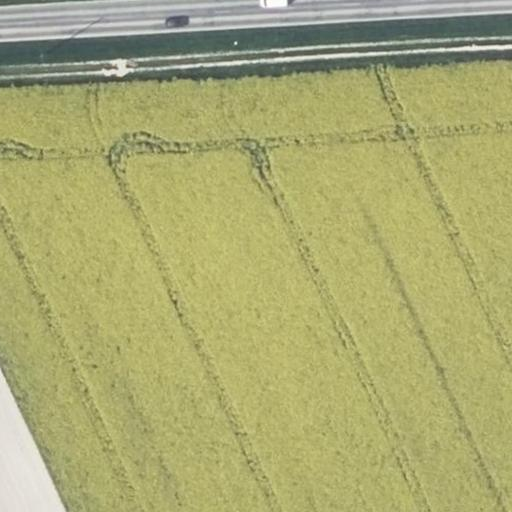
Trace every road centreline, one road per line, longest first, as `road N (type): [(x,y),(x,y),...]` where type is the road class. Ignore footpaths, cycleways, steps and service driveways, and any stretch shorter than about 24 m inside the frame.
road 1 (track): [(0,75),(511,41)]
road 2 (secondary): [(0,12),(246,0)]
